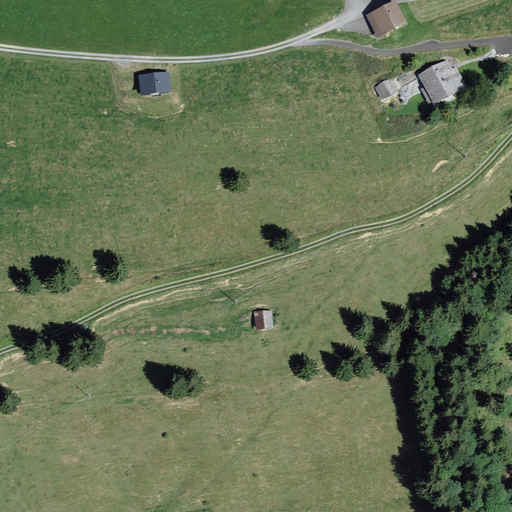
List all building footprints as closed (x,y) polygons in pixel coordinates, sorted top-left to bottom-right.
[(367,17),(378,39),(406,25),(396,3),(367,17)] [(450,71),(445,62),(417,78),(423,89),(420,91),(427,103),(430,102),(431,104),(463,87),(453,69),(450,71)] [(170,74),(139,77),(140,97),(171,95),(170,74)] [(395,91),(388,80),(373,89),(380,100),(395,91)] [(271,313),(256,314),(257,330),(272,329),(271,313)]
